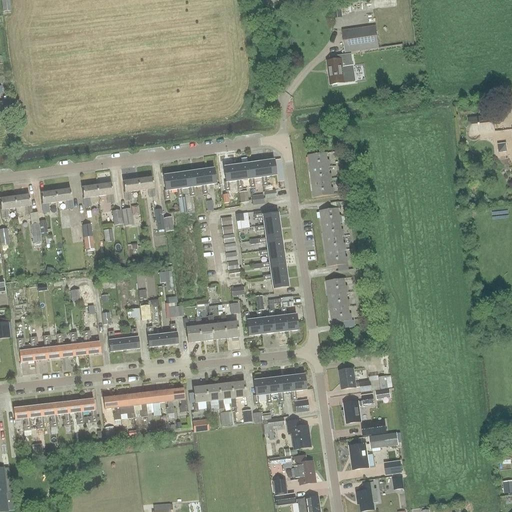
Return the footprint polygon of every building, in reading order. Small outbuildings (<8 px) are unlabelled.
[(1,0),(3,12),(11,11),(9,0),(1,0)] [(342,18),(340,5),(333,5),(334,19),(342,18)] [(342,31),(345,53),(379,49),(376,26),(342,31)] [(329,63),(332,86),(356,83),(352,56),(335,58),(335,62),(329,63)] [(0,101),(0,112),(0,114),(14,112),(12,99),(0,101)] [(471,134),(494,132),(493,118),(470,121),(471,134)] [(507,152),(506,143),(498,145),(499,153),(507,152)] [(311,171),(329,169),(330,168),(329,161),(328,161),(327,154),(308,156),(311,171)] [(260,163),(262,179),(263,188),(268,187),(267,178),(276,176),(274,161),(260,163)] [(254,180),(262,179),(260,163),(248,165),(250,181),(251,189),(255,189),(254,180)] [(235,167),(237,182),(238,191),(240,191),(241,204),(249,203),(247,193),(243,193),(242,182),(250,181),(248,165),(235,167)] [(237,182),(235,167),(224,168),(226,183),(224,183),(226,193),(231,192),(229,183),(237,182)] [(330,175),(329,169),(311,171),(312,185),(331,182),(332,182),(331,175),(330,175)] [(214,170),(200,172),(202,187),(203,195),(208,195),(207,186),(216,185),(214,170)] [(194,188),(202,187),(200,172),(188,173),(190,189),(191,198),(193,215),(198,215),(194,188)] [(182,190),(190,189),(188,173),(175,175),(177,190),(180,214),(187,213),(185,198),(183,198),(182,190)] [(169,192),(177,190),(175,175),(164,177),(166,191),(165,193),(166,201),(170,201),(169,192)] [(138,180),(140,192),(148,190),(150,200),(156,199),(153,178),(138,180)] [(131,193),(140,192),(138,180),(123,182),(126,202),(132,202),(131,193)] [(331,182),(312,185),(314,199),(334,196),(333,189),(332,189),(331,182)] [(99,186),(100,198),(107,196),(109,205),(115,204),(112,184),(99,186)] [(85,208),(91,207),(90,199),(100,198),(99,186),(82,188),(85,208)] [(70,190),(55,192),(57,203),(66,202),(67,210),(73,209),(70,190)] [(275,190),(264,191),(265,200),(276,198),(275,190)] [(49,204),(57,203),(55,192),(41,194),(43,205),(42,205),(44,214),(50,213),(49,204)] [(263,195),(252,197),(253,206),(264,205),(263,195)] [(14,198),(16,209),(25,207),(26,216),(32,215),(29,196),(14,198)] [(16,209),(14,198),(0,199),(0,200),(2,211),(1,211),(2,220),(9,219),(8,210),(16,209)] [(142,205),(135,205),(135,214),(143,214),(142,205)] [(121,211),(124,226),(133,225),(130,209),(121,211)] [(323,226),(341,224),(342,224),(341,216),(340,217),(339,209),(320,212),(323,226)] [(154,211),(157,231),(164,230),(162,210),(154,211)] [(112,212),(114,226),(123,225),(120,211),(112,212)] [(241,229),(240,221),(244,221),(243,214),(236,215),(238,230),(241,229)] [(262,219),(263,227),(280,224),(278,214),(262,216),(262,214),(254,216),(255,221),(262,219)] [(173,231),(172,218),(163,219),(165,232),(173,231)] [(231,218),(221,219),(222,227),(232,225),(231,218)] [(39,222),(41,236),(48,235),(45,221),(39,222)] [(39,224),(31,226),(33,244),(41,242),(39,224)] [(263,227),(256,228),(257,233),(264,232),(265,239),(281,236),(280,224),(263,227)] [(342,231),(341,224),(323,226),(325,240),(343,238),(344,237),(343,230),(342,231)] [(94,249),(91,225),(82,226),(85,250),(94,249)] [(233,234),(232,227),(222,228),(223,235),(233,234)] [(0,230),(0,239),(3,258),(11,257),(7,229),(0,230)] [(103,231),(105,243),(113,242),(112,230),(103,231)] [(49,243),(56,242),(54,235),(47,236),(49,243)] [(234,243),(234,235),(223,236),(224,244),(234,243)] [(266,244),(267,251),(283,249),(281,236),(265,239),(250,241),(250,246),(266,244)] [(327,254),(345,251),(346,251),(345,244),(344,244),(343,238),(325,240),(327,254)] [(225,253),(236,251),(235,244),(224,245),(225,253)] [(269,263),(285,261),(283,249),(267,251),(260,252),(260,257),(268,256),(269,263)] [(346,258),(345,251),(327,254),(329,268),(338,266),(348,265),(347,258),(346,258)] [(236,253),(226,254),(227,262),(237,260),(236,253)] [(270,268),(271,276),(287,274),(285,261),(269,263),(254,266),(254,271),(270,268)] [(239,269),(237,262),(227,263),(228,271),(239,269)] [(239,270),(228,272),(229,279),(240,277),(239,270)] [(164,273),(166,292),(173,291),(171,272),(164,273)] [(287,274),(271,276),(263,277),(264,282),(272,281),(274,290),(289,288),(287,274)] [(240,278),(230,280),(231,287),(241,286),(240,278)] [(329,297),(347,294),(348,294),(347,287),(346,287),(345,280),(327,282),(329,297)] [(244,295),(243,287),(231,289),(232,297),(244,295)] [(71,291),(72,302),(80,301),(79,290),(71,291)] [(348,301),(347,294),(329,297),(331,311),(349,308),(350,308),(349,301),(348,301)] [(262,296),(255,297),(257,311),(264,311),(262,296)] [(292,297),(280,299),(281,308),(293,307),(292,297)] [(208,307),(208,302),(196,303),(197,311),(205,310),(205,307),(208,307)] [(238,304),(230,305),(231,315),(239,314),(238,304)] [(149,306),(140,307),(141,321),(150,320),(149,306)] [(183,306),(169,308),(170,318),(184,317),(183,306)] [(349,308),(331,311),(333,325),(353,322),(352,314),(350,315),(349,308)] [(281,309),(282,317),(284,333),(298,331),(297,316),(287,317),(286,309),(281,309)] [(140,321),(139,310),(131,310),(132,322),(140,321)] [(272,334),(284,333),(282,317),(274,318),(273,310),(269,311),(270,319),(272,334)] [(257,312),(256,312),(257,312),(257,320),(259,336),(272,334),(270,319),(262,320),(261,311),(257,312)] [(249,337),(259,336),(257,320),(250,321),(249,313),(244,314),(245,322),(247,322),(249,337)] [(102,314),(103,325),(110,324),(109,314),(102,314)] [(221,316),(222,324),(225,324),(226,340),(239,338),(237,323),(227,324),(225,315),(221,316)] [(212,326),(214,341),(226,340),(225,324),(222,324),(214,325),(213,317),(209,317),(210,326),(212,326)] [(201,343),(214,341),(212,326),(210,326),(201,327),(200,318),(196,319),(197,328),(199,327),(201,343)] [(199,327),(197,328),(189,328),(188,320),(183,320),(184,329),(186,329),(188,344),(201,343),(199,327)] [(9,323),(0,323),(0,340),(10,339),(9,323)] [(171,335),(163,336),(164,347),(178,345),(176,325),(170,326),(171,335)] [(164,347),(163,336),(154,337),(153,328),(147,328),(149,349),(164,347)] [(133,339),(124,340),(125,352),(140,350),(137,330),(131,330),(133,339)] [(84,333),(85,345),(86,356),(101,354),(100,343),(90,344),(89,339),(91,339),(90,332),(84,333)] [(125,352),(124,340),(115,341),(114,332),(108,333),(111,353),(125,352)] [(70,335),(71,347),(73,358),(86,356),(85,345),(76,346),(76,340),(78,340),(77,334),(70,335)] [(57,336),(58,348),(60,359),(73,358),(71,347),(63,348),(62,342),(64,342),(64,335),(57,336)] [(45,337),(44,338),(45,350),(47,361),(60,359),(58,348),(50,349),(49,344),(51,343),(50,337),(45,337)] [(31,339),(32,351),(33,362),(47,361),(45,350),(36,351),(36,345),(38,345),(37,339),(31,339)] [(21,364),(33,362),(32,351),(23,352),(23,347),(25,346),(24,340),(17,341),(19,352),(21,364)] [(361,393),(372,391),(371,382),(356,384),(354,370),(339,372),(342,391),(357,389),(357,388),(360,388),(361,393)] [(291,393),(292,402),(297,401),(296,392),(306,391),(304,376),(290,378),(291,393)] [(388,389),(386,377),(379,378),(381,390),(388,389)] [(283,394),(291,393),(290,378),(277,379),(279,394),(280,403),(284,403),(283,394)] [(267,405),(269,405),(272,404),(271,395),(279,394),(277,379),(264,380),(266,396),(267,405)] [(258,397),(266,396),(264,380),(254,382),(255,398),(254,398),(255,406),(259,406),(258,397)] [(229,385),(231,400),(232,409),(237,408),(236,399),(246,398),(244,383),(229,385)] [(229,385),(217,386),(219,401),(219,409),(220,415),(221,426),(232,425),(230,412),(227,412),(227,415),(225,415),(223,401),(231,400),(229,385)] [(217,386),(204,388),(206,402),(207,412),(211,411),(211,410),(219,409),(219,401),(217,386)] [(198,403),(206,402),(204,388),(194,389),(195,405),(194,405),(194,413),(199,413),(198,403)] [(383,390),(384,401),(397,400),(396,388),(383,390)] [(172,402),(173,402),(181,401),(182,407),(180,407),(180,414),(187,413),(186,401),(185,401),(184,390),(170,392),(172,402)] [(172,402),(170,392),(157,393),(158,404),(159,404),(168,403),(169,409),(167,409),(168,415),(174,414),(173,402),(172,402)] [(158,404),(157,393),(144,395),(145,405),(146,405),(155,404),(156,410),(154,411),(154,417),(161,416),(159,404),(158,404)] [(145,405),(144,395),(131,396),(132,407),(133,407),(134,419),(141,418),(147,417),(146,405),(145,405)] [(363,407),(374,406),(373,395),(362,397),(362,403),(344,405),(347,425),(362,423),(359,408),(363,407)] [(121,416),(127,415),(128,419),(134,419),(133,407),(132,407),(131,396),(117,398),(119,409),(120,408),(121,416)] [(121,420),(121,416),(120,408),(119,409),(117,398),(104,399),(105,410),(115,409),(116,415),(114,415),(114,421),(121,420)] [(94,401),(81,402),(83,413),(92,412),(92,418),(90,418),(91,424),(97,423),(96,412),(95,412),(94,401)] [(84,425),(83,413),(81,402),(68,404),(70,414),(78,414),(79,419),(77,420),(77,426),(84,425)] [(299,402),(294,402),(296,413),(309,412),(308,405),(300,406),(299,402)] [(71,427),(70,414),(68,404),(55,405),(56,416),(65,415),(66,421),(64,421),(64,427),(71,427)] [(58,429),(56,416),(55,405),(42,407),(43,417),(52,416),(52,422),(50,423),(52,435),(58,434),(57,429),(58,429)] [(45,430),(43,417),(42,407),(29,408),(30,419),(38,418),(39,424),(37,424),(38,431),(44,430),(45,430)] [(31,431),(30,419),(29,408),(14,410),(15,420),(25,419),(26,425),(24,426),(25,432),(25,437),(31,436),(30,431),(31,431)] [(242,412),(244,424),(252,422),(251,411),(242,412)] [(253,414),(254,424),(263,423),(261,413),(253,414)] [(267,425),(264,425),(265,435),(269,434),(270,441),(274,440),(272,427),(285,426),(284,418),(267,420),(267,425)] [(295,450),(311,448),(308,427),(300,428),(298,422),(287,423),(289,435),(293,435),(295,450)] [(362,425),(363,436),(386,433),(384,422),(362,425)] [(511,436),(511,428),(501,430),(502,437),(511,436)] [(369,437),(371,449),(399,446),(397,433),(369,437)] [(369,468),(368,460),(366,445),(350,448),(353,471),(369,468)] [(290,462),(290,457),(285,458),(267,460),(268,465),(290,462)] [(305,457),(294,459),(292,459),(295,479),(299,478),(300,486),(316,484),(313,463),(306,464),(305,457)] [(394,469),(385,470),(386,476),(402,474),(400,461),(393,463),(394,469)] [(0,511),(14,511),(12,493),(7,493),(7,492),(13,491),(11,469),(4,469),(4,468),(0,468),(0,511)] [(392,480),(394,491),(404,489),(403,478),(392,480)] [(273,482),(275,495),(287,494),(285,480),(273,482)] [(511,481),(503,483),(504,494),(511,493),(511,481)] [(377,490),(375,490),(374,484),(364,485),(365,492),(357,493),(358,506),(361,505),(361,511),(369,511),(375,511),(374,504),(379,503),(377,490)] [(294,494),(280,496),(281,502),(295,500),(294,494)] [(319,511),(318,498),(305,500),(297,501),(298,511),(319,511)]
